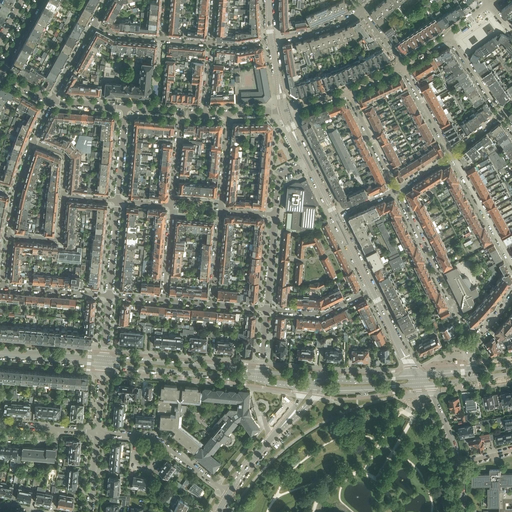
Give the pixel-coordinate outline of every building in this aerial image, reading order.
[(0,0),(0,6),(8,11),(11,6),(0,0)] [(48,0),(46,4),(56,10),(59,5),(50,0),(48,0)] [(115,0),(113,0),(111,3),(121,9),(123,4),(115,0)] [(328,7),(333,18),(341,15),(336,3),(334,0),(329,2),(331,6),(328,7)] [(336,3),(341,15),(348,11),(343,0),(336,3)] [(393,0),(384,0),(380,4),(387,13),(398,5),(393,0)] [(393,0),(398,5),(404,13),(420,0),(393,0)] [(456,8),(461,15),(465,12),(462,7),(458,3),(456,0),(453,0),(453,1),(457,6),(456,8)] [(96,5),(89,1),(85,8),(92,12),(93,11),(94,10),(94,9),(96,5)] [(511,1),(502,10),(502,12),(507,18),(507,17),(511,22),(511,20),(511,13),(511,1)] [(109,8),(118,13),(121,9),(111,3),(109,8)] [(462,7),(465,12),(472,7),(468,3),(462,7)] [(46,4),(43,9),(53,15),(56,10),(46,4)] [(379,24),(383,21),(381,18),(387,13),(380,4),(369,12),(379,24)] [(449,4),(447,5),(457,18),(461,15),(456,8),(453,9),(449,4)] [(446,14),(452,22),(457,18),(447,5),(445,7),(449,12),(446,14)] [(328,7),(321,10),(326,21),(333,18),(328,7)] [(78,13),(81,15),(89,19),(91,15),(92,15),(92,13),(92,12),(85,8),(83,11),(79,8),(78,10),(80,10),(78,13)] [(107,12),(116,17),(118,13),(109,8),(107,12)] [(43,9),(40,15),(50,20),(53,15),(43,9)] [(326,21),(321,10),(313,13),(318,24),(326,21)] [(437,12),(448,25),(452,22),(446,14),(443,16),(439,10),(437,12)] [(116,17),(107,12),(104,17),(113,22),(116,17)] [(437,20),(443,28),(448,25),(437,12),(436,13),(439,18),(437,20)] [(318,24),(313,13),(306,16),(311,27),(318,24)] [(40,15),(37,20),(47,25),(50,20),(40,15)] [(89,19),(81,15),(77,21),(85,25),(86,25),(87,24),(86,23),(89,19)] [(101,22),(112,28),(115,23),(113,22),(104,17),(101,22)] [(430,21),(438,31),(443,28),(437,20),(435,18),(430,21)] [(37,20),(34,25),(44,31),(47,25),(37,20)] [(360,20),(352,23),(352,24),(358,30),(359,29),(360,30),(365,35),(363,36),(364,38),(370,33),(360,20)] [(74,28),(81,32),(83,28),(84,28),(85,27),(85,26),(85,25),(77,21),(74,28)] [(438,31),(430,21),(426,24),(434,34),(438,31)] [(347,28),(345,29),(345,28),(340,29),(343,41),(352,38),(351,35),(355,33),(352,24),(352,23),(347,26),(347,28)] [(383,30),(387,36),(393,32),(396,30),(393,24),(383,30)] [(426,24),(422,26),(430,37),(434,34),(426,24)] [(34,25),(31,30),(41,36),(44,31),(34,25)] [(140,27),(140,32),(158,34),(159,33),(159,29),(148,28),(143,27),(143,25),(140,25),(140,27)] [(417,29),(425,39),(430,37),(422,26),(417,29)] [(70,35),(77,39),(78,39),(78,38),(79,37),(79,36),(81,32),(74,28),(70,35)] [(314,38),(309,39),(313,51),(316,60),(347,50),(343,41),(340,29),(334,31),(335,32),(332,33),(332,32),(316,37),(316,38),(314,39),(314,38)] [(412,32),(421,42),(425,39),(417,29),(412,32)] [(31,30),(28,36),(39,41),(41,36),(31,30)] [(93,37),(101,42),(102,41),(104,42),(107,36),(98,31),(96,31),(93,37)] [(393,32),(387,36),(402,54),(408,51),(399,40),(393,32)] [(408,35),(416,45),(421,42),(412,32),(408,35)] [(362,44),(375,39),(370,33),(364,38),(358,42),(361,45),(362,44)] [(497,35),(493,38),(497,43),(499,46),(500,47),(504,44),(503,43),(503,42),(504,42),(506,36),(507,35),(502,33),(501,34),(499,33),(497,35)] [(66,43),(73,47),(75,43),(76,43),(77,41),(77,40),(77,39),(70,35),(66,43)] [(416,45),(408,35),(404,38),(412,48),(416,45)] [(26,41),(36,46),(39,41),(28,36),(26,41)] [(107,36),(104,42),(112,46),(113,39),(112,39),(107,36)] [(511,40),(510,38),(506,36),(504,42),(503,42),(503,43),(504,44),(507,47),(508,47),(511,43),(511,40)] [(90,42),(102,48),(103,47),(99,45),(101,42),(93,37),(90,42)] [(399,40),(408,51),(412,48),(404,38),(399,40)] [(493,38),(489,41),(495,49),(499,46),(497,43),(493,38)] [(295,43),(298,49),(299,52),(304,50),(305,53),(313,51),(309,39),(303,41),(304,42),(301,43),(301,42),(295,43)] [(375,39),(362,44),(364,49),(378,43),(375,39)] [(26,41),(23,46),(33,52),(36,46),(26,41)] [(489,41),(485,44),(491,52),(495,49),(489,41)] [(90,42),(88,46),(96,51),(97,48),(101,50),(102,48),(90,42)] [(62,50),(69,54),(69,53),(70,53),(71,52),(71,51),(73,47),(66,43),(62,50)] [(485,44),(481,47),(481,48),(485,53),(486,55),(491,52),(485,44)] [(23,46),(20,51),(30,57),(33,52),(23,46)] [(96,51),(88,46),(85,50),(97,57),(98,55),(95,53),(96,51)] [(253,49),(255,56),(264,55),(263,48),(261,47),(258,48),(254,48),(254,49),(253,49)] [(476,50),(474,54),(480,56),(480,57),(481,56),(485,53),(481,48),(481,47),(476,50)] [(382,48),(379,50),(385,63),(390,61),(390,58),(382,48)] [(436,56),(438,60),(443,57),(444,58),(452,52),(450,49),(448,48),(436,56)] [(255,56),(253,49),(240,51),(240,62),(246,61),(246,57),(250,56),(250,57),(253,57),(255,56)] [(62,50),(58,56),(65,60),(68,57),(69,56),(69,55),(69,54),(62,50)] [(83,55),(91,59),(92,57),(96,59),(97,57),(85,50),(84,53),(83,55)] [(378,51),(374,53),(380,65),(385,63),(379,50),(378,51)] [(17,56),(27,62),(30,57),(20,51),(17,56)] [(452,52),(444,58),(439,61),(440,62),(441,62),(442,63),(447,60),(448,62),(456,56),(452,52)] [(370,55),(375,67),(380,65),(374,53),(370,55)] [(474,54),(473,53),(471,58),(472,59),(471,61),(473,63),(476,67),(481,63),(484,61),(484,62),(484,61),(481,56),(480,57),(480,56),(474,54)] [(83,55),(81,59),(92,66),(93,64),(90,62),(91,59),(83,55)] [(365,57),(370,70),(375,67),(370,55),(365,57)] [(14,62),(21,66),(24,67),(27,62),(17,56),(14,62)] [(65,60),(58,56),(54,63),(62,67),(63,67),(64,65),(63,64),(65,60)] [(444,69),(445,70),(459,61),(456,56),(448,62),(449,63),(444,67),(445,68),(444,69)] [(370,70),(365,57),(360,60),(365,72),(370,70)] [(429,61),(434,68),(438,66),(433,58),(429,61)] [(78,64),(86,68),(88,66),(91,68),(92,66),(81,59),(78,64)] [(365,72),(360,60),(355,62),(361,74),(365,72)] [(425,63),(430,71),(434,68),(429,61),(425,63)] [(461,65),(459,61),(445,70),(445,71),(447,70),(448,72),(453,69),(454,70),(461,65)] [(481,63),(476,67),(478,71),(487,66),(484,62),(484,61),(481,63)] [(21,66),(14,62),(10,68),(17,72),(21,66)] [(355,62),(350,64),(356,76),(361,74),(355,62)] [(54,63),(51,70),(58,74),(60,70),(61,70),(62,69),(62,68),(62,67),(54,63)] [(105,95),(114,95),(114,93),(139,95),(139,96),(144,97),(144,96),(149,96),(149,91),(150,91),(151,90),(152,88),(151,87),(151,86),(150,86),(151,71),(152,71),(153,64),(143,63),(142,69),(141,68),(140,73),(142,73),(141,76),(140,76),(140,81),(141,81),(141,85),(140,85),(134,85),(135,84),(130,84),(130,85),(126,84),(126,83),(122,83),(121,84),(106,83),(105,95)] [(421,66),(425,74),(430,71),(425,63),(421,66)] [(88,73),(90,74),(90,73),(89,72),(88,72),(90,70),(86,68),(78,64),(75,69),(81,71),(85,73),(86,73),(88,73)] [(350,64),(345,66),(351,79),(356,76),(350,64)] [(487,66),(478,71),(482,76),(482,75),(490,70),(492,68),(489,64),(487,66)] [(461,65),(454,70),(455,72),(446,78),(447,81),(465,70),(461,65)] [(26,68),(24,67),(21,66),(17,72),(23,75),(26,68)] [(23,75),(28,78),(34,67),(32,66),(29,70),(26,68),(23,75)] [(266,66),(255,68),(256,77),(257,77),(257,79),(259,92),(253,92),(250,92),(241,92),(242,103),(266,102),(271,96),(266,66)] [(340,69),(346,81),(351,79),(345,66),(340,69)] [(416,69),(421,76),(425,74),(421,66),(416,69)] [(28,78),(32,80),(37,71),(38,70),(34,67),(28,78)] [(37,82),(42,84),(46,76),(41,73),(42,71),(39,69),(38,72),(37,71),(32,80),(36,82),(37,82)] [(346,81),(340,69),(336,70),(340,83),(346,81)] [(417,79),(421,76),(416,69),(412,71),(417,79)] [(47,77),(54,81),(54,80),(55,80),(56,79),(56,78),(58,74),(51,70),(47,77)] [(336,70),(331,72),(335,85),(340,83),(336,70)] [(465,70),(447,81),(449,84),(454,81),(459,77),(460,79),(468,74),(465,70)] [(483,76),(486,80),(496,73),(495,71),(494,72),(492,70),(483,76)] [(335,85),(331,72),(326,74),(330,86),(335,85)] [(496,73),(486,80),(489,84),(497,78),(496,76),(497,75),(496,73)] [(68,82),(73,85),(73,84),(78,76),(73,74),(68,82)] [(321,75),(325,88),(330,86),(326,74),(321,75)] [(470,79),(468,74),(460,79),(461,81),(456,84),(452,87),(454,90),(457,88),(470,79)] [(294,78),(293,75),(288,77),(291,93),(298,97),(299,96),(295,84),(294,80),(294,78)] [(316,77),(320,90),(325,88),(321,75),(316,77)] [(46,76),(42,84),(46,87),(46,88),(49,89),(51,89),(55,81),(54,81),(47,77),(46,76)] [(316,77),(311,79),(315,91),(320,90),(316,77)] [(397,79),(403,89),(406,87),(407,86),(404,81),(402,77),(397,79)] [(300,82),(304,95),(310,93),(305,80),(303,81),(302,78),(299,79),(300,82)] [(489,84),(491,88),(502,81),(500,79),(499,80),(497,78),(489,84)] [(311,79),(305,80),(310,93),(315,91),(311,79)] [(397,79),(393,81),(398,90),(401,88),(402,91),(403,91),(403,89),(397,79)] [(470,79),(457,88),(457,89),(459,88),(460,90),(464,86),(466,88),(473,83),(470,79)] [(164,80),(163,91),(167,92),(167,88),(170,89),(170,83),(171,83),(172,81),(164,80)] [(384,85),(380,87),(385,97),(387,96),(385,94),(395,89),(398,95),(400,94),(398,90),(393,81),(392,81),(388,83),(384,85)] [(491,88),(494,92),(503,86),(501,84),(503,83),(502,81),(491,88)] [(64,93),(71,93),(72,88),(73,85),(68,82),(63,91),(64,93)] [(300,82),(295,84),(299,96),(304,95),(300,82)] [(424,92),(431,87),(429,83),(421,87),(424,92)] [(473,83),(466,88),(463,90),(465,94),(476,87),(473,83)] [(73,84),(73,85),(72,88),(71,93),(79,94),(80,85),(75,85),(73,84)] [(494,92),(497,96),(505,90),(504,88),(505,87),(504,85),(503,86),(494,92)] [(511,85),(505,90),(497,96),(502,104),(504,104),(510,98),(511,96),(511,85)] [(9,97),(13,99),(16,94),(3,87),(1,87),(0,89),(0,94),(8,99),(9,97)] [(366,93),(367,93),(371,101),(372,104),(373,105),(376,104),(375,102),(374,103),(372,100),(382,95),(384,98),(385,97),(380,87),(375,89),(371,91),(366,93)] [(426,96),(434,92),(431,87),(424,92),(426,96)] [(465,94),(467,96),(469,95),(470,97),(479,91),(476,87),(465,94)] [(402,98),(410,94),(408,90),(396,96),(397,98),(401,96),(402,98)] [(470,97),(468,99),(471,103),(482,96),(479,91),(470,97)] [(429,100),(436,96),(434,92),(426,96),(429,100)] [(362,95),(368,107),(370,106),(368,102),(371,101),(367,93),(362,95)] [(11,100),(8,99),(0,94),(0,101),(10,106),(10,104),(9,103),(11,100)] [(16,94),(13,99),(18,102),(21,97),(22,97),(16,94)] [(398,104),(399,105),(412,98),(410,94),(402,98),(400,100),(401,102),(398,104)] [(368,107),(362,95),(357,97),(360,102),(362,107),(366,105),(367,108),(368,107)] [(431,105),(439,101),(436,96),(429,100),(431,105)] [(482,96),(471,103),(472,105),(474,103),(476,106),(485,100),(482,96)] [(17,112),(20,113),(27,100),(22,97),(18,105),(20,107),(17,112)] [(412,98),(399,105),(396,107),(397,109),(402,106),(401,106),(405,104),(407,106),(414,102),(412,98)] [(31,102),(27,100),(20,113),(22,114),(25,109),(27,110),(31,102)] [(0,108),(5,110),(7,107),(9,108),(10,106),(0,101),(0,108)] [(433,109),(441,105),(439,101),(431,105),(433,109)] [(36,105),(31,102),(27,110),(29,112),(27,117),(29,118),(32,112),(36,105)] [(341,111),(342,111),(348,108),(345,102),(332,106),(334,112),(336,111),(336,110),(339,109),(341,111)] [(414,102),(407,106),(408,108),(404,110),(405,112),(416,105),(414,102)] [(485,108),(490,115),(492,114),(493,112),(487,103),(483,105),(485,108)] [(32,112),(37,115),(40,109),(40,107),(36,105),(32,112)] [(364,110),(366,113),(379,107),(380,107),(380,105),(374,108),(372,106),(364,110)] [(418,109),(416,105),(405,112),(406,113),(409,111),(411,113),(418,109)] [(436,114),(444,110),(441,105),(433,109),(436,114)] [(327,108),(331,116),(337,113),(336,111),(334,112),(332,106),(327,108)] [(337,117),(338,118),(342,117),(351,112),(349,107),(348,108),(342,111),(343,113),(341,115),(339,116),(339,117),(337,117)] [(366,113),(368,117),(376,113),(375,111),(380,109),(379,107),(366,113)] [(480,108),(487,118),(490,115),(485,108),(483,109),(481,107),(480,108)] [(0,114),(5,116),(9,118),(12,119),(13,118),(10,117),(6,114),(4,114),(5,110),(0,108),(0,114)] [(321,119),(322,121),(325,120),(324,118),(331,116),(327,108),(318,111),(321,119)] [(480,112),(477,113),(483,121),(487,118),(480,108),(478,109),(480,112)] [(418,109),(411,113),(408,115),(409,116),(412,114),(415,119),(422,115),(421,113),(418,109)] [(438,118),(446,114),(444,110),(436,114),(438,118)] [(323,126),(322,121),(321,119),(318,111),(310,114),(304,116),(303,116),(301,122),(302,123),(301,123),(304,128),(304,129),(308,137),(325,129),(323,126)] [(37,115),(32,112),(29,118),(26,124),(32,127),(37,115)] [(57,121),(58,112),(53,112),(52,112),(47,124),(51,126),(54,126),(55,126),(56,120),(57,121)] [(353,116),(351,112),(342,117),(338,118),(339,120),(345,117),(346,120),(353,116)] [(368,117),(370,121),(386,113),(385,112),(377,116),(376,113),(368,117)] [(386,113),(370,121),(372,125),(380,121),(379,119),(387,115),(386,113)] [(474,114),(472,115),(479,124),(483,121),(477,113),(475,114),(474,114)] [(441,123),(449,119),(446,114),(438,118),(441,123)] [(423,117),(422,115),(415,119),(417,124),(414,126),(415,127),(418,126),(425,122),(423,117)] [(470,119),(475,128),(479,124),(472,115),(471,116),(472,118),(470,119)] [(353,116),(346,120),(348,122),(345,123),(343,124),(344,126),(355,121),(353,116)] [(133,140),(143,141),(143,138),(138,137),(139,135),(137,135),(137,132),(139,132),(140,119),(136,119),(135,120),(133,140)] [(443,127),(451,123),(449,119),(441,123),(443,127)] [(466,119),(464,120),(471,131),(475,128),(470,119),(467,121),(466,119)] [(471,131),(464,120),(462,122),(463,123),(461,125),(467,134),(471,131)] [(22,122),(20,127),(30,131),(32,127),(26,124),(22,122)] [(266,130),(272,130),(272,128),(267,123),(266,123),(266,122),(250,123),(251,136),(254,136),(259,136),(259,131),(261,131),(262,133),(266,130)] [(374,128),(376,132),(383,128),(382,126),(386,124),(385,122),(374,128)] [(415,130),(416,132),(427,125),(425,122),(418,126),(419,128),(415,130)] [(443,127),(446,132),(456,126),(455,124),(454,125),(453,122),(451,123),(443,127)] [(239,133),(238,123),(233,124),(231,144),(239,144),(239,141),(239,133)] [(490,137),(494,135),(504,128),(501,124),(499,123),(487,133),(490,137)] [(44,129),(52,132),(54,129),(55,130),(56,128),(54,127),(54,126),(51,126),(47,124),(44,129)] [(360,129),(358,125),(351,128),(352,131),(348,133),(349,135),(360,129)] [(427,125),(416,132),(416,133),(420,131),(422,133),(429,129),(427,125)] [(446,132),(448,136),(457,131),(456,129),(458,128),(456,126),(446,132)] [(18,132),(28,136),(29,133),(30,131),(20,127),(18,132)] [(378,136),(379,138),(386,135),(384,130),(387,129),(386,127),(383,128),(376,132),(375,132),(378,136)] [(497,135),(498,137),(506,132),(504,128),(494,135),(495,136),(497,135)] [(42,133),(53,138),(56,139),(57,137),(52,135),(53,133),(52,132),(44,129),(42,133)] [(308,137),(312,145),(319,141),(328,136),(325,129),(308,137)] [(356,168),(342,138),(339,134),(337,129),(329,133),(348,172),(353,169),(356,176),(359,175),(356,168)] [(419,138),(420,139),(431,133),(429,129),(422,133),(423,136),(419,138)] [(263,134),(263,138),(272,139),(272,130),(266,130),(262,133),(263,134)] [(457,131),(448,136),(451,140),(461,134),(460,132),(459,133),(457,131)] [(16,137),(26,141),(28,136),(18,132),(16,137)] [(509,136),(506,132),(498,137),(500,140),(498,141),(499,142),(509,136)] [(53,138),(42,133),(40,138),(41,139),(50,143),(53,138)] [(424,138),(426,141),(433,136),(431,133),(420,139),(421,141),(424,138)] [(481,138),(484,143),(485,146),(488,144),(493,152),(490,154),(493,159),(494,162),(499,169),(508,163),(490,137),(487,133),(481,138)] [(361,134),(355,137),(354,138),(357,144),(353,146),(354,147),(358,145),(365,142),(361,134)] [(461,134),(451,140),(453,144),(455,144),(462,139),(464,137),(463,136),(462,136),(461,134)] [(80,135),(75,146),(68,153),(71,157),(82,153),(83,152),(88,153),(91,153),(92,137),(86,136),(80,135)] [(386,135),(379,138),(380,140),(380,141),(382,145),(393,140),(395,139),(394,137),(391,138),(392,138),(389,140),(386,135)] [(312,145),(315,152),(323,148),(322,147),(332,143),(328,136),(319,141),(312,145)] [(433,136),(426,141),(427,143),(420,147),(421,148),(424,147),(436,140),(434,136),(433,136)] [(511,140),(509,136),(499,142),(501,144),(502,143),(504,145),(511,140)] [(14,141),(25,145),(26,141),(16,137),(14,141)] [(50,143),(60,147),(63,140),(61,139),(60,141),(56,139),(53,138),(50,143)] [(481,138),(474,144),(478,148),(484,143),(481,138)] [(60,147),(65,149),(71,141),(68,139),(68,141),(64,139),(63,140),(60,147)] [(382,145),(384,149),(398,141),(398,140),(394,142),(393,140),(382,145)] [(13,146),(23,150),(25,145),(14,141),(13,146)] [(65,149),(68,153),(75,146),(71,141),(65,149)] [(384,149),(386,152),(394,148),(392,146),(399,143),(398,141),(384,149)] [(365,142),(358,145),(360,150),(356,152),(357,154),(361,152),(368,148),(365,142)] [(433,146),(439,155),(439,156),(443,153),(441,148),(438,143),(433,146)] [(470,147),(479,156),(480,155),(479,153),(481,152),(478,148),(474,144),(470,147)] [(11,151),(21,155),(23,150),(13,146),(11,151)] [(426,153),(424,154),(428,162),(432,160),(425,147),(423,148),(424,149),(426,153)] [(435,158),(431,150),(429,151),(427,148),(426,147),(425,147),(432,160),(435,158)] [(467,150),(473,158),(476,156),(477,158),(479,156),(470,147),(467,150)] [(42,156),(47,158),(49,153),(36,148),(34,153),(42,156)] [(319,159),(320,160),(327,156),(323,148),(315,152),(319,159)] [(371,155),(368,148),(361,152),(364,159),(365,158),(371,155)] [(394,148),(386,152),(388,156),(401,149),(401,148),(395,151),(394,148)] [(388,156),(389,160),(397,156),(396,154),(402,151),(401,149),(388,156)] [(463,153),(471,163),(473,161),(472,159),(473,158),(467,150),(463,153)] [(7,156),(20,159),(21,155),(11,151),(10,155),(8,154),(7,156)] [(419,157),(417,159),(421,167),(425,165),(425,164),(417,151),(415,153),(416,154),(417,154),(419,157)] [(428,162),(424,154),(422,156),(419,151),(417,151),(425,164),(428,162)] [(33,159),(42,162),(43,159),(41,159),(42,156),(34,153),(33,156),(33,159)] [(71,161),(81,162),(82,153),(71,157),(71,161)] [(471,163),(463,153),(460,155),(460,157),(464,165),(466,169),(471,166),(470,163),(471,163)] [(421,167),(417,159),(414,160),(412,157),(413,156),(412,154),(410,155),(418,169),(421,167)] [(49,159),(49,163),(61,164),(61,160),(59,157),(53,155),(51,159),(49,159)] [(371,155),(365,158),(367,161),(361,164),(362,166),(365,164),(375,159),(372,155),(371,155)] [(397,156),(389,160),(391,164),(405,157),(404,155),(398,158),(397,156)] [(418,169),(410,155),(408,156),(410,158),(410,159),(412,162),(410,163),(414,171),(417,169),(418,169)] [(8,161),(18,164),(20,159),(7,156),(7,157),(9,158),(8,161)] [(320,160),(323,168),(331,164),(327,156),(320,160)] [(405,157),(391,164),(393,167),(401,164),(400,161),(406,158),(405,157)] [(33,159),(31,164),(39,167),(40,164),(41,164),(42,162),(33,159)] [(377,164),(375,159),(365,164),(362,166),(362,167),(363,167),(364,167),(369,165),(370,167),(377,164)] [(4,166),(17,169),(18,164),(8,161),(7,164),(5,164),(4,166)] [(414,171),(410,163),(407,165),(405,161),(404,162),(410,173),(414,171)] [(31,164),(29,170),(39,173),(40,170),(38,170),(39,167),(31,164)] [(331,164),(323,168),(327,176),(335,172),(331,164)] [(367,172),(368,174),(369,173),(379,168),(377,164),(370,167),(371,170),(367,172)] [(443,175),(445,177),(446,176),(451,184),(450,184),(451,186),(458,183),(460,182),(451,165),(444,169),(446,173),(443,175)] [(17,169),(4,166),(4,168),(6,168),(5,171),(15,174),(16,171),(17,169)] [(398,169),(403,178),(407,176),(402,168),(400,169),(398,166),(397,167),(398,169)] [(467,170),(470,175),(477,170),(475,166),(467,170)] [(427,177),(433,188),(435,187),(434,185),(434,184),(445,177),(443,175),(446,173),(444,169),(443,170),(441,168),(429,176),(428,176),(429,176),(427,177)] [(403,178),(398,169),(395,170),(394,171),(396,176),(399,181),(403,178)] [(29,170),(27,175),(36,178),(37,175),(39,175),(39,173),(29,170)] [(472,179),(480,175),(477,170),(470,175),(472,179)] [(335,172),(327,176),(331,183),(331,184),(339,180),(335,172)] [(383,177),(381,172),(374,176),(375,178),(373,180),(374,182),(383,177)] [(14,179),(1,176),(0,175),(0,182),(11,185),(12,184),(14,179)] [(36,178),(27,175),(26,178),(26,181),(36,183),(37,181),(35,181),(36,178)] [(472,179),(474,184),(482,179),(480,175),(472,179)] [(385,181),(383,177),(374,182),(375,183),(377,182),(378,185),(384,182),(385,181)] [(413,189),(417,194),(430,186),(435,194),(437,193),(433,188),(427,177),(425,178),(425,179),(412,187),(413,189)] [(286,231),(291,232),(296,232),(296,229),(306,230),(306,227),(314,227),(316,206),(317,205),(319,204),(307,179),(305,180),(306,181),(300,184),(299,182),(295,182),(292,183),(290,185),(289,187),(287,187),(287,193),(285,209),(293,210),(293,213),(288,213),(286,231)] [(477,188),(485,184),(482,179),(474,184),(477,188)] [(331,184),(335,191),(343,187),(339,180),(331,184)] [(350,180),(343,183),(345,188),(353,185),(350,180)] [(374,193),(373,189),(370,183),(369,182),(367,182),(368,184),(369,187),(366,188),(369,193),(370,195),(374,193)] [(384,182),(378,185),(377,185),(378,187),(373,189),(374,193),(387,187),(384,182)] [(465,195),(458,183),(451,186),(449,188),(450,190),(451,189),(457,200),(456,201),(454,202),(455,203),(466,197),(465,195)] [(477,188),(479,193),(487,188),(485,184),(477,188)] [(24,188),(23,191),(35,194),(36,192),(34,191),(34,189),(33,188),(24,186),(24,188)] [(343,187),(335,191),(339,199),(346,195),(343,187)] [(357,191),(361,199),(368,196),(367,194),(364,188),(357,191)] [(482,197),(490,193),(487,188),(479,193),(482,197)] [(168,191),(150,189),(149,198),(159,199),(158,200),(163,200),(167,200),(168,199),(168,194),(168,191)] [(405,194),(409,202),(417,198),(416,195),(417,194),(413,189),(405,194)] [(349,195),(350,198),(353,203),(361,199),(357,191),(349,195)] [(482,197),(484,202),(492,197),(490,193),(482,197)] [(1,205),(7,205),(7,204),(9,198),(8,196),(3,195),(1,205)] [(348,199),(346,195),(339,199),(342,205),(342,204),(343,206),(347,205),(352,203),(353,203),(350,198),(348,199)] [(266,198),(257,197),(256,201),(253,200),(252,208),(263,209),(263,208),(264,209),(265,207),(266,207),(266,198)] [(467,199),(466,197),(455,203),(455,204),(453,205),(454,207),(456,205),(459,204),(465,215),(458,219),(459,221),(474,213),(473,210),(473,211),(469,204),(467,200),(467,199)] [(495,202),(492,197),(484,202),(487,206),(495,202)] [(417,198),(409,202),(413,209),(415,208),(422,205),(421,203),(420,203),(417,198)] [(389,208),(391,213),(399,209),(397,204),(394,199),(386,203),(387,206),(386,207),(387,209),(389,208)] [(387,206),(386,203),(385,201),(378,204),(376,205),(380,214),(385,211),(384,210),(387,209),(386,207),(387,206)] [(77,202),(77,207),(82,208),(82,210),(85,210),(86,208),(86,203),(77,202)] [(487,206),(489,211),(497,206),(495,202),(487,206)] [(421,222),(422,224),(433,218),(432,216),(429,218),(424,206),(427,205),(426,203),(424,204),(422,205),(415,208),(421,222)] [(367,210),(372,219),(380,215),(380,214),(376,205),(367,209),(367,210)] [(500,211),(497,206),(489,211),(492,215),(500,211)] [(353,228),(355,231),(364,226),(360,219),(365,217),(367,221),(372,219),(367,210),(367,209),(356,214),(353,216),(353,215),(352,216),(349,217),(350,218),(349,219),(351,224),(353,228)] [(399,209),(391,213),(393,217),(392,217),(393,219),(400,216),(402,215),(399,209)] [(492,215),(494,220),(502,215),(500,211),(492,215)] [(475,215),(474,213),(459,221),(460,223),(467,219),(473,230),(471,232),(472,234),(474,232),(482,228),(475,215)] [(494,220),(497,224),(504,220),(502,215),(494,220)] [(400,216),(393,219),(391,220),(392,222),(393,222),(395,226),(403,222),(400,216)] [(433,218),(422,224),(423,226),(424,226),(425,229),(433,225),(434,227),(437,226),(434,220),(438,219),(437,217),(433,218)] [(255,222),(254,227),(264,227),(264,228),(264,223),(264,220),(263,219),(260,218),(256,218),(255,218),(255,222)] [(499,228),(507,224),(504,220),(497,224),(499,228)] [(378,225),(391,252),(397,249),(395,244),(389,233),(387,229),(384,222),(378,225)] [(395,226),(397,230),(405,226),(403,222),(395,226)] [(335,253),(346,274),(352,271),(341,250),(339,244),(338,244),(328,223),(322,226),(324,229),(333,247),(332,247),(335,253)] [(499,228),(501,233),(509,229),(507,224),(499,228)] [(425,229),(428,234),(435,230),(434,228),(434,227),(433,225),(425,229)] [(359,238),(359,239),(368,234),(364,226),(355,231),(358,238),(359,238)] [(405,226),(397,230),(399,233),(398,234),(399,236),(408,231),(407,229),(406,229),(405,226)] [(482,228),(474,232),(475,234),(478,233),(484,244),(481,245),(482,247),(484,246),(493,242),(484,226),(484,227),(482,228)] [(429,237),(430,239),(441,234),(443,233),(442,231),(440,232),(437,227),(434,228),(435,230),(428,234),(429,237)] [(504,237),(511,233),(509,229),(501,233),(504,237)] [(291,232),(286,231),(284,231),(282,255),(281,258),(281,261),(279,285),(286,286),(288,262),(288,259),(289,255),(288,255),(290,236),(291,232)] [(401,237),(403,241),(410,237),(409,233),(408,231),(399,236),(400,238),(401,237)] [(431,241),(433,244),(441,240),(439,237),(442,236),(444,235),(443,233),(441,234),(430,239),(431,241)] [(368,234),(359,239),(362,245),(362,246),(363,246),(372,241),(369,234),(368,234)] [(297,256),(304,257),(305,246),(314,244),(319,254),(325,251),(317,235),(311,238),(305,239),(299,239),(297,256)] [(410,237),(403,241),(405,246),(413,242),(410,237)] [(192,252),(193,250),(190,249),(188,249),(188,246),(184,246),(185,241),(174,240),(173,250),(184,251),(190,251),(192,252)] [(443,245),(441,240),(433,244),(435,249),(443,245)] [(366,254),(376,249),(372,241),(363,246),(363,248),(363,249),(364,251),(365,251),(366,253),(366,254)] [(415,246),(413,242),(405,246),(406,248),(405,249),(406,251),(408,250),(415,246)] [(485,248),(487,252),(496,247),(494,243),(485,248)] [(410,251),(412,255),(420,251),(417,245),(415,246),(408,250),(409,252),(410,251)] [(435,249),(438,254),(447,250),(449,249),(448,249),(451,248),(450,246),(445,248),(443,245),(435,249)] [(74,251),(73,262),(81,263),(82,248),(80,247),(78,247),(77,252),(74,251)] [(487,252),(489,256),(498,251),(496,247),(487,252)] [(376,249),(366,254),(373,269),(374,268),(382,265),(383,264),(379,256),(380,256),(376,249)] [(447,250),(438,254),(436,255),(438,260),(446,256),(445,254),(448,252),(450,250),(449,249),(447,250)] [(57,260),(57,261),(65,262),(66,251),(62,250),(62,251),(59,251),(58,251),(57,260)] [(66,251),(65,262),(73,262),(74,251),(66,251)] [(412,255),(415,260),(423,256),(420,251),(412,255)] [(489,256),(491,259),(500,255),(498,251),(489,256)] [(403,261),(402,260),(400,255),(391,260),(389,261),(392,267),(399,263),(403,261)] [(500,255),(491,259),(493,263),(495,262),(495,263),(488,267),(490,270),(492,274),(495,269),(494,267),(497,265),(496,265),(499,263),(498,260),(502,258),(500,255)] [(321,259),(331,277),(336,275),(327,256),(321,259)] [(423,256),(415,260),(416,263),(415,263),(416,265),(423,262),(425,261),(423,256)] [(438,260),(441,266),(449,261),(446,256),(438,260)] [(449,261),(441,266),(443,271),(452,266),(451,264),(450,265),(449,261)] [(499,264),(504,272),(505,274),(509,271),(503,261),(499,264)] [(295,282),(301,283),(303,263),(297,262),(295,282)] [(416,268),(418,271),(425,267),(423,262),(416,265),(414,266),(415,268),(416,268)] [(399,263),(392,267),(394,272),(402,268),(399,263)] [(374,268),(373,269),(376,274),(387,269),(386,267),(383,268),(382,265),(374,268)] [(71,286),(71,287),(75,287),(77,287),(80,288),(80,287),(80,281),(79,281),(81,267),(76,267),(75,274),(72,274),(71,286)] [(425,267),(418,271),(420,276),(428,272),(425,267)] [(448,277),(447,277),(446,277),(463,311),(464,310),(471,307),(472,306),(474,302),(472,297),(478,295),(478,294),(479,293),(478,292),(476,287),(471,289),(469,287),(470,286),(470,284),(471,283),(471,281),(470,280),(469,279),(468,278),(467,277),(465,277),(464,277),(463,277),(462,278),(459,273),(461,272),(457,268),(457,267),(456,267),(455,267),(445,272),(448,277)] [(376,274),(379,279),(387,275),(385,272),(388,271),(387,269),(376,274)] [(352,271),(346,274),(344,275),(347,281),(355,277),(352,271)] [(503,276),(510,283),(511,280),(511,276),(511,274),(510,273),(509,271),(505,274),(504,272),(501,275),(503,276)] [(420,280),(421,282),(431,277),(430,275),(429,275),(428,272),(420,276),(422,279),(420,280)] [(387,275),(379,279),(381,284),(392,278),(390,274),(387,275)] [(499,279),(498,280),(507,287),(508,286),(510,283),(503,276),(500,280),(499,279)] [(355,277),(347,281),(350,287),(358,282),(355,277)] [(431,277),(421,282),(422,284),(424,283),(425,286),(433,282),(431,279),(432,279),(431,277)] [(392,278),(381,284),(383,289),(395,283),(392,278)] [(498,283),(496,286),(504,292),(506,289),(507,287),(498,280),(497,282),(498,283)] [(358,282),(350,287),(353,293),(361,289),(360,289),(361,288),(358,282)] [(435,287),(433,282),(425,286),(428,291),(435,287)] [(383,289),(386,293),(397,288),(395,283),(383,289)] [(491,289),(500,297),(501,296),(502,295),(504,292),(496,286),(494,288),(493,287),(491,289)] [(334,290),(338,300),(344,297),(339,287),(336,288),(337,289),(334,290)] [(438,292),(435,287),(428,291),(429,294),(428,295),(429,297),(431,296),(438,292)] [(231,291),(230,300),(233,300),(233,301),(234,301),(235,301),(237,301),(240,301),(241,294),(237,294),(237,291),(233,291),(233,288),(231,288),(231,291)] [(397,288),(386,293),(388,298),(399,292),(400,291),(399,289),(397,289),(397,288)] [(489,294),(497,301),(499,298),(500,297),(491,289),(490,291),(491,292),(489,294)] [(329,293),(329,294),(333,303),(338,300),(334,290),(329,293)] [(433,297),(435,300),(443,296),(440,291),(438,292),(431,296),(432,298),(433,297)] [(401,297),(399,292),(388,298),(390,302),(401,297)] [(324,297),(328,305),(333,303),(329,294),(324,297)] [(497,301),(489,294),(487,297),(486,296),(484,298),(494,305),(497,301)] [(323,298),(320,299),(321,308),(322,308),(323,308),(328,305),(324,297),(324,296),(322,297),(323,298)] [(435,300),(437,305),(445,302),(443,296),(435,300)] [(401,297),(390,302),(393,307),(404,302),(401,297)] [(482,303),(490,310),(493,306),(493,305),(494,305),(484,298),(483,299),(484,300),(482,303)] [(358,308),(359,310),(368,305),(369,305),(367,303),(368,302),(367,301),(366,300),(355,305),(356,309),(358,308)] [(404,302),(393,307),(395,312),(406,306),(404,302)] [(445,302),(437,305),(439,309),(438,309),(439,311),(448,307),(445,302)] [(121,311),(130,311),(131,304),(122,303),(122,305),(122,306),(121,306),(120,307),(120,309),(121,311)] [(478,304),(477,306),(486,314),(487,313),(489,310),(490,310),(482,303),(480,305),(478,304)] [(359,310),(361,314),(370,310),(370,309),(369,308),(369,307),(368,305),(359,310)] [(406,306),(395,312),(397,316),(407,311),(408,311),(406,306)] [(474,311),(482,318),(484,316),(486,314),(477,306),(476,308),(477,309),(474,311)] [(447,318),(448,321),(453,318),(451,313),(450,314),(449,311),(449,310),(449,309),(448,309),(447,308),(437,313),(439,317),(441,316),(442,318),(443,320),(447,318)] [(361,314),(363,319),(372,314),(371,312),(372,312),(371,310),(370,310),(361,314)] [(338,313),(343,322),(349,319),(344,311),(338,313)] [(397,316),(400,321),(410,316),(407,311),(397,316)] [(471,312),(469,314),(477,322),(478,322),(479,321),(482,318),(474,311),(472,313),(471,312)] [(343,322),(338,313),(333,316),(337,325),(343,322)] [(372,314),(363,319),(365,323),(374,319),(374,318),(374,317),(374,316),(373,316),(372,314)] [(477,322),(469,314),(468,315),(469,316),(467,318),(471,326),(474,326),(477,322)] [(400,321),(402,326),(412,321),(410,316),(400,321)] [(130,318),(120,317),(119,318),(119,320),(120,321),(120,323),(123,323),(123,327),(129,327),(129,324),(130,318)] [(331,328),(332,332),(335,331),(333,327),(336,325),(332,317),(327,319),(331,328)] [(324,319),(322,321),(325,327),(324,328),(325,331),(326,330),(329,329),(330,332),(332,332),(331,328),(327,319),(325,320),(324,319)] [(368,328),(377,323),(376,321),(376,320),(375,319),(374,319),(365,323),(363,324),(366,329),(367,328),(368,328)] [(412,321),(402,326),(405,331),(415,326),(412,321)] [(447,328),(451,336),(452,336),(454,335),(458,333),(454,324),(456,323),(455,321),(452,322),(452,321),(447,324),(447,325),(448,327),(447,328)] [(506,322),(502,326),(508,332),(509,333),(511,330),(511,327),(506,321),(506,322)] [(377,323),(368,328),(367,328),(369,333),(380,328),(380,327),(379,325),(378,323),(377,323)] [(508,332),(502,326),(495,333),(496,335),(499,337),(501,335),(502,336),(504,334),(506,337),(511,335),(511,334),(510,335),(507,332),(508,332)] [(157,346),(161,346),(162,335),(162,334),(159,334),(159,330),(160,327),(153,327),(152,332),(155,333),(154,345),(157,345),(157,346)] [(409,340),(418,335),(416,330),(416,329),(415,327),(405,332),(408,338),(409,340)] [(451,336),(447,328),(440,331),(445,340),(448,338),(449,338),(450,337),(451,337),(451,336)] [(176,336),(176,337),(175,347),(179,348),(179,347),(182,347),(183,335),(186,335),(186,329),(183,329),(183,333),(181,332),(180,336),(176,336)] [(372,334),(374,340),(384,335),(381,329),(372,334)] [(79,334),(78,344),(79,344),(82,344),(84,344),(85,336),(87,337),(87,332),(85,332),(84,334),(79,334)] [(120,343),(127,344),(128,332),(121,332),(121,338),(120,338),(120,340),(120,343)] [(136,333),(128,332),(127,344),(135,345),(136,333)] [(136,333),(135,345),(142,345),(142,342),(143,342),(143,340),(143,334),(136,333)] [(245,334),(243,334),(238,334),(238,338),(243,338),(242,346),(241,346),(241,353),(240,353),(240,354),(243,354),(248,354),(248,352),(250,352),(250,348),(251,341),(249,341),(250,338),(244,337),(245,334)] [(384,335),(374,340),(377,345),(387,340),(384,335)] [(511,335),(506,337),(503,338),(504,342),(505,347),(509,346),(509,348),(509,349),(509,350),(510,350),(511,350),(511,351),(511,335)] [(430,340),(434,349),(435,348),(436,349),(438,348),(438,347),(442,345),(437,336),(430,340)] [(194,350),(198,350),(199,338),(191,337),(191,340),(189,340),(188,345),(190,345),(190,348),(193,349),(194,350)] [(275,352),(276,352),(275,355),(278,355),(278,356),(279,357),(280,358),(282,356),(282,355),(284,355),(284,353),(286,353),(287,348),(285,347),(286,337),(282,337),(282,340),(277,340),(277,344),(276,344),(275,352)] [(504,342),(503,338),(501,340),(498,341),(497,342),(495,338),(494,337),(491,339),(491,340),(491,341),(487,343),(486,344),(486,345),(487,347),(488,347),(489,349),(504,342)] [(199,338),(198,350),(202,350),(206,350),(207,339),(199,338)] [(434,349),(430,340),(429,338),(422,341),(422,342),(423,343),(427,352),(428,352),(429,352),(430,352),(431,351),(435,349),(434,349)] [(220,352),(224,352),(225,341),(217,340),(216,348),(217,348),(217,351),(220,351),(220,352)] [(225,341),(224,352),(227,353),(227,352),(230,352),(230,350),(232,350),(233,342),(225,341)] [(427,352),(423,343),(422,342),(419,344),(419,345),(415,347),(417,351),(418,352),(420,356),(424,354),(426,353),(426,352),(427,352)] [(505,348),(505,347),(504,342),(489,349),(490,351),(490,352),(491,355),(492,355),(497,353),(498,354),(499,355),(501,354),(502,352),(501,350),(502,349),(505,348)] [(298,359),(305,359),(306,348),(297,347),(296,355),(298,355),(298,357),(298,359)] [(306,348),(305,359),(311,360),(311,358),(312,357),(314,357),(314,356),(313,356),(314,349),(306,348)] [(334,350),(333,361),(340,362),(340,360),(340,358),(342,358),(342,351),(339,350),(339,348),(334,348),(334,350)] [(356,363),(360,363),(360,349),(356,349),(356,348),(353,348),(353,355),(352,355),(352,357),(353,357),(352,361),(356,361),(356,363)] [(360,349),(360,363),(365,363),(365,361),(368,361),(368,358),(369,357),(369,356),(368,355),(368,348),(365,348),(365,349),(360,349)] [(382,362),(383,362),(386,362),(387,362),(387,360),(389,360),(389,359),(389,358),(389,356),(389,355),(389,349),(380,349),(380,355),(381,355),(381,360),(382,360),(382,362)] [(326,361),(333,361),(334,350),(325,350),(325,357),(324,357),(326,357),(326,360),(327,360),(326,361)] [(130,386),(129,397),(133,397),(133,398),(136,398),(137,387),(135,386),(135,385),(134,385),(134,384),(132,384),(131,385),(130,385),(130,386)] [(123,394),(122,403),(125,404),(128,404),(129,397),(130,386),(128,386),(119,385),(119,386),(118,386),(117,387),(117,389),(118,390),(119,390),(119,393),(123,394)] [(144,397),(145,397),(151,397),(151,396),(152,397),(153,394),(152,394),(152,386),(145,385),(145,394),(144,397)] [(250,414),(251,414),(250,412),(249,410),(250,410),(249,407),(248,408),(248,407),(250,391),(247,391),(246,389),(243,389),(242,390),(239,390),(239,392),(235,392),(235,391),(229,390),(229,391),(223,391),(223,390),(217,389),(217,390),(210,390),(210,389),(205,388),(205,389),(203,389),(203,392),(201,391),(201,389),(197,389),(198,387),(192,387),(191,387),(186,386),(186,388),(183,388),(182,388),(182,394),(179,394),(180,387),(179,387),(177,387),(177,386),(171,385),(170,385),(165,385),(165,386),(162,386),(161,386),(161,392),(160,397),(164,397),(178,399),(178,400),(178,401),(178,403),(159,400),(159,399),(158,399),(157,415),(157,414),(160,414),(160,420),(159,427),(160,427),(171,428),(173,429),(175,431),(172,434),(173,435),(177,439),(178,439),(183,443),(183,444),(188,448),(188,447),(189,448),(194,452),(195,451),(197,453),(195,455),(213,471),(215,468),(217,469),(219,467),(218,465),(220,463),(209,454),(211,451),(212,452),(212,453),(220,444),(221,445),(223,442),(225,443),(226,444),(228,444),(229,444),(231,443),(232,441),(232,440),(232,439),(231,437),(230,436),(229,435),(231,432),(230,431),(238,422),(237,422),(238,422),(237,421),(240,419),(251,434),(254,432),(255,433),(257,431),(257,429),(260,428),(250,415),(250,414)] [(504,392),(501,392),(504,405),(511,403),(511,390),(509,391),(510,392),(504,393),(504,392)] [(486,407),(487,410),(494,409),(493,406),(498,405),(499,409),(503,408),(502,402),(499,403),(497,394),(487,396),(487,395),(484,395),(484,396),(483,396),(485,402),(483,402),(484,406),(485,406),(485,407),(486,407)] [(476,397),(466,399),(466,400),(466,402),(467,409),(470,409),(471,412),(479,411),(479,408),(477,408),(476,400),(476,399),(476,397)] [(449,400),(451,411),(461,409),(459,398),(449,400)] [(114,412),(124,412),(125,404),(122,403),(121,403),(121,406),(115,405),(115,408),(114,409),(114,411),(115,411),(114,412)] [(72,412),(84,413),(84,408),(83,408),(84,405),(80,405),(75,404),(72,404),(72,412)] [(54,407),(54,417),(55,418),(56,418),(57,417),(60,418),(60,414),(61,412),(60,411),(63,411),(63,405),(61,405),(61,408),(54,407)] [(148,416),(147,426),(148,426),(150,426),(151,426),(153,426),(154,416),(156,417),(156,415),(156,411),(154,411),(154,414),(152,414),(152,417),(148,416)] [(84,413),(72,412),(71,419),(82,420),(82,417),(83,417),(84,413)] [(469,422),(468,422),(468,425),(466,426),(458,428),(459,431),(459,432),(460,432),(461,433),(460,434),(461,435),(461,436),(475,434),(475,433),(477,433),(476,425),(478,424),(478,426),(486,425),(485,423),(487,422),(487,419),(484,420),(477,421),(469,422)] [(491,441),(489,434),(479,436),(479,438),(469,440),(470,445),(473,444),(475,447),(479,448),(479,451),(484,450),(483,447),(485,447),(484,442),(491,441)] [(68,447),(80,448),(81,447),(81,445),(80,444),(81,442),(80,441),(67,440),(66,443),(69,444),(68,447)] [(111,450),(121,451),(122,443),(117,443),(117,444),(112,444),(111,444),(111,445),(111,447),(111,448),(111,450)] [(47,449),(23,447),(22,446),(22,448),(23,448),(22,457),(54,460),(55,456),(56,456),(57,447),(53,446),(54,446),(49,445),(49,446),(47,446),(47,449)] [(68,447),(68,455),(79,456),(79,454),(80,454),(81,450),(80,450),(80,448),(68,447)] [(163,466),(172,473),(175,469),(176,470),(178,468),(179,470),(181,467),(175,463),(174,465),(173,465),(169,462),(167,460),(165,462),(164,463),(163,464),(163,466)] [(116,472),(120,473),(121,473),(121,472),(123,472),(123,470),(121,470),(119,469),(120,464),(110,463),(109,463),(109,466),(110,466),(109,469),(116,470),(116,472)] [(68,469),(67,475),(78,475),(79,473),(78,472),(78,469),(68,468),(68,466),(64,466),(63,466),(62,468),(68,469)] [(172,473),(163,466),(162,467),(160,468),(160,469),(159,471),(161,473),(165,476),(168,478),(172,473)] [(490,474),(473,474),(473,478),(473,480),(473,485),(473,486),(473,487),(474,487),(475,487),(476,487),(477,487),(477,486),(477,485),(490,485),(490,488),(488,488),(489,498),(489,501),(488,501),(488,502),(487,502),(487,503),(486,503),(486,504),(487,505),(487,506),(488,506),(489,506),(494,506),(496,506),(499,506),(499,511),(511,511),(511,492),(509,492),(509,485),(511,484),(511,473),(501,474),(501,469),(490,469),(490,474)] [(138,487),(140,476),(134,475),(133,478),(133,480),(132,482),(133,482),(133,483),(130,482),(129,487),(132,488),(132,486),(138,487)] [(140,476),(138,487),(144,488),(144,490),(147,491),(148,486),(145,485),(145,484),(146,484),(146,483),(146,481),(147,478),(140,476)] [(108,485),(119,486),(120,478),(109,477),(109,481),(108,481),(108,485)] [(191,479),(188,477),(179,490),(182,492),(184,489),(187,491),(189,489),(192,491),(191,492),(194,494),(194,493),(198,496),(203,490),(202,489),(203,488),(194,481),(192,485),(189,482),(191,479)] [(6,484),(4,497),(8,497),(11,498),(13,486),(6,484)] [(119,486),(108,485),(107,488),(108,489),(108,493),(119,493),(119,486)] [(20,500),(23,500),(26,489),(19,487),(17,499),(19,499),(20,500)] [(26,489),(23,500),(26,501),(27,501),(30,501),(32,490),(26,489)] [(40,503),(43,504),(45,493),(41,492),(41,491),(40,490),(38,489),(36,502),(39,502),(40,503)] [(45,493),(43,504),(46,505),(47,504),(50,505),(52,494),(45,493)] [(173,511),(174,511),(184,511),(189,505),(188,504),(186,503),(187,502),(180,498),(179,500),(179,499),(178,499),(175,504),(170,501),(172,497),(164,493),(161,499),(173,505),(173,506),(175,507),(173,511)] [(61,507),(64,508),(67,495),(60,494),(58,502),(57,506),(60,507),(61,507)] [(67,495),(64,508),(68,509),(69,508),(72,509),(73,504),(74,497),(67,495)]
